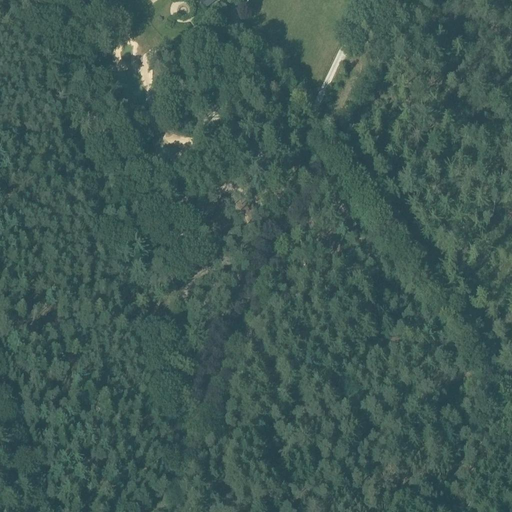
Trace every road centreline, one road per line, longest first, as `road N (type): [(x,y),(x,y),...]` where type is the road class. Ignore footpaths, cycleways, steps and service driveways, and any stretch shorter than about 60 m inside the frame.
road 1 (track): [(511,401),(311,131)]
road 2 (track): [(311,141),(311,159),(205,420)]
